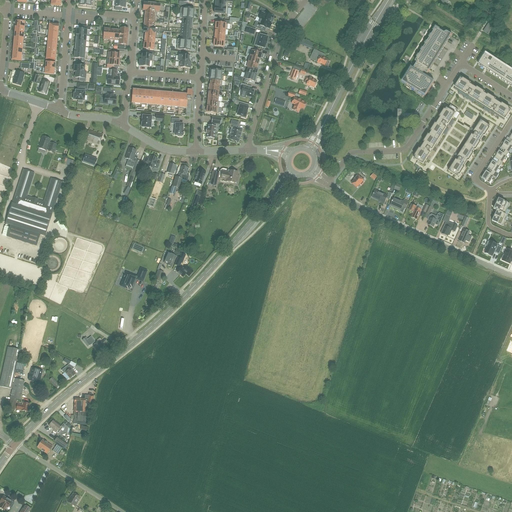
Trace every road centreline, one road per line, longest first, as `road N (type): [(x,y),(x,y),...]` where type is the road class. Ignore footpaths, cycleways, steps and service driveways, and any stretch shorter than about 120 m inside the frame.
road 1 (secondary): [(14,443),(172,307),(293,171)]
road 2 (residential): [(327,183),(352,152),(404,149),(460,63),(511,95)]
road 3 (residential): [(327,183),(364,210),(511,275)]
road 4 (secondary): [(309,150),(388,0)]
road 5 (residential): [(246,150),(282,30),(300,5)]
road 6 (unclassified): [(122,511),(14,443)]
